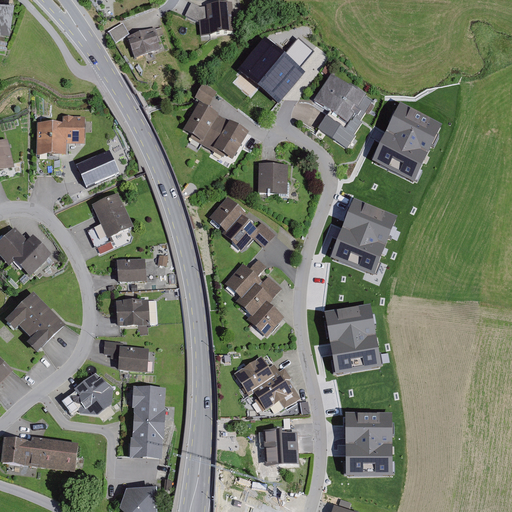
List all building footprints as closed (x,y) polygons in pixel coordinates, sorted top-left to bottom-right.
[(15,3),(0,1),(0,32),(11,34),(15,3)] [(208,22),(206,9),(200,9),(191,5),(185,17),(199,24),(200,39),(210,38),(209,22),(208,22)] [(232,5),(206,7),(206,9),(208,22),(209,22),(210,38),(235,36),(232,5)] [(123,25),(108,33),(116,45),(130,37),(123,25)] [(155,29),(127,39),(135,62),(161,52),(159,45),(160,44),(155,29)] [(279,64),(295,77),(315,54),(299,41),(283,60),(279,64)] [(318,52),(323,54),(327,45),(321,43),(318,52)] [(265,45),(241,74),(245,77),(248,74),(280,101),(298,80),(295,77),(279,64),(283,60),(265,45)] [(348,89),(331,77),(313,104),(330,116),(319,131),(347,150),(354,138),(353,137),(362,124),(360,123),(372,105),(366,101),(367,99),(349,87),(348,89)] [(204,86),(195,100),(209,108),(217,94),(204,86)] [(400,103),(372,161),(414,182),(442,124),(400,103)] [(199,106),(183,133),(191,138),(190,140),(206,149),(223,120),(199,106)] [(63,126),(38,126),(37,159),(67,159),(67,146),(85,146),(86,120),(63,120),(63,126)] [(250,135),(223,120),(206,149),(223,160),(224,158),(233,163),(250,135)] [(7,142),(0,143),(0,179),(22,174),(21,162),(13,164),(7,142)] [(118,175),(109,155),(86,165),(91,174),(81,178),(86,189),(118,175)] [(288,168),(259,167),(258,196),(288,196),(288,168)] [(118,195),(91,208),(100,227),(87,233),(95,251),(97,250),(110,244),(109,241),(134,230),(118,195)] [(354,199),(330,259),(374,276),(398,216),(354,199)] [(209,221),(224,234),(226,236),(242,218),(245,221),(247,218),(228,200),(209,221)] [(242,255),(253,242),(260,234),(257,231),(245,221),(242,218),(226,236),(224,234),(222,237),(242,255)] [(253,242),(264,250),(276,237),(262,225),(257,231),(260,234),(253,242)] [(15,231),(0,245),(0,258),(9,268),(14,263),(30,280),(52,259),(33,239),(28,245),(15,231)] [(110,244),(97,250),(99,256),(114,249),(111,244),(110,244)] [(168,259),(160,257),(158,267),(167,269),(168,259)] [(145,262),(117,264),(118,286),(147,284),(145,262)] [(243,267),(224,287),(239,301),(242,303),(256,286),(259,289),(263,284),(258,280),(267,269),(259,262),(249,272),(243,267)] [(269,278),(263,284),(259,289),(256,286),(242,303),(239,301),(236,305),(251,319),(252,320),(267,304),(270,307),(274,302),(273,301),(282,291),(269,278)] [(65,328),(34,296),(5,324),(15,334),(21,328),(33,341),(27,346),(37,356),(65,328)] [(149,302),(116,304),(118,330),(150,328),(150,326),(158,326),(156,303),(149,304),(149,302)] [(285,320),(270,307),(267,304),(252,320),(251,319),(247,323),(266,341),(285,320)] [(325,311),(335,375),(381,367),(371,304),(325,311)] [(124,345),(105,344),(104,357),(111,358),(111,361),(119,361),(119,374),(148,376),(149,352),(123,351),(124,345)] [(0,360),(0,390),(15,375),(0,360)] [(261,360),(234,377),(248,400),(254,396),(252,394),(274,379),(268,370),(261,360)] [(252,394),(254,396),(265,414),(280,404),(285,412),(301,401),(289,382),(291,381),(285,370),(278,374),(273,367),(268,370),(274,379),(252,394)] [(96,376),(75,392),(76,394),(61,404),(71,418),(78,413),(80,416),(98,418),(111,409),(114,390),(96,376)] [(166,392),(133,390),(132,411),(134,412),(133,441),(131,441),(130,464),(163,465),(166,392)] [(309,403),(300,405),(302,417),(310,415),(309,403)] [(345,413),(345,477),(392,477),(392,413),(345,413)] [(283,433),(263,434),(263,435),(259,435),(260,450),(265,449),(266,470),(300,468),(298,436),(283,436),(283,433)] [(4,444),(1,468),(25,470),(26,469),(75,475),(78,448),(32,442),(32,447),(4,444)] [(172,492),(172,482),(165,482),(164,492),(172,492)] [(157,511),(157,494),(126,494),(119,511),(157,511)]
